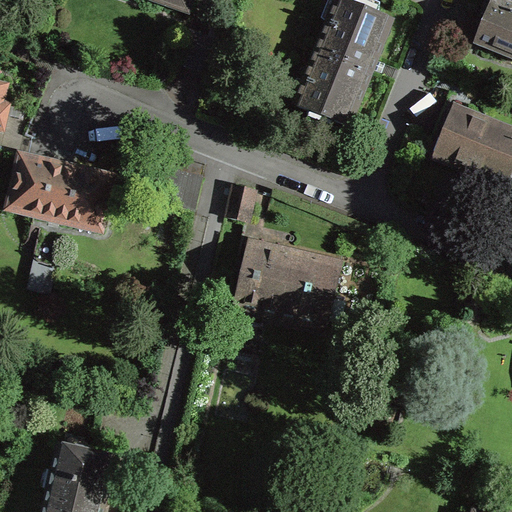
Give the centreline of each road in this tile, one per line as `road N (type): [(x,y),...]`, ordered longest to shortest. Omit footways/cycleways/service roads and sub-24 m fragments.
road 1 (residential): [(360,197),(98,106)]
road 2 (residential): [(439,0),(360,197)]
road 3 (residential): [(511,258),(360,197)]
